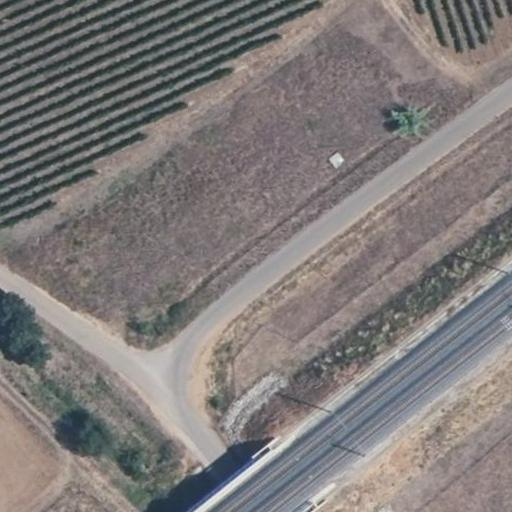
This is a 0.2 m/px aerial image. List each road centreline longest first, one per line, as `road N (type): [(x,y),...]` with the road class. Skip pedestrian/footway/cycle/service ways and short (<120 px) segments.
road 1 (unclassified): [(171,383),(208,316),(511,94)]
road 2 (unclassified): [(171,383),(81,334),(0,272)]
road 3 (unclassified): [(261,511),(183,414),(171,383)]
